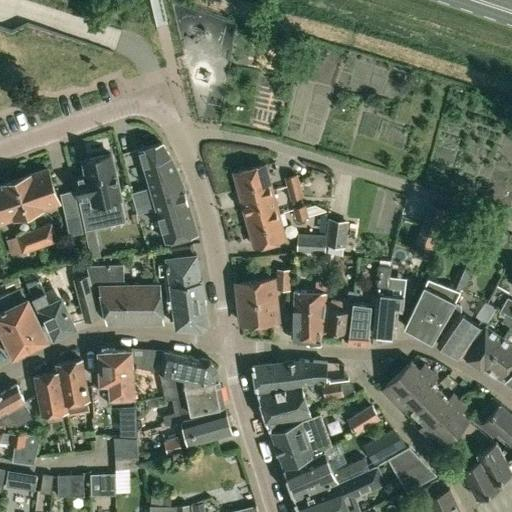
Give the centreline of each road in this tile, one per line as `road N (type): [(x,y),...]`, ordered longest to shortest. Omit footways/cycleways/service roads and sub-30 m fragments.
road 1 (residential): [(228,344),(208,227),(167,98)]
road 2 (residential): [(0,382),(88,334),(120,330),(228,344)]
road 3 (residential): [(339,352),(474,511)]
road 4 (residential): [(339,352),(421,349),(456,361),(511,402)]
road 5 (residential): [(0,155),(167,98)]
road 6 (residential): [(275,511),(228,344)]
